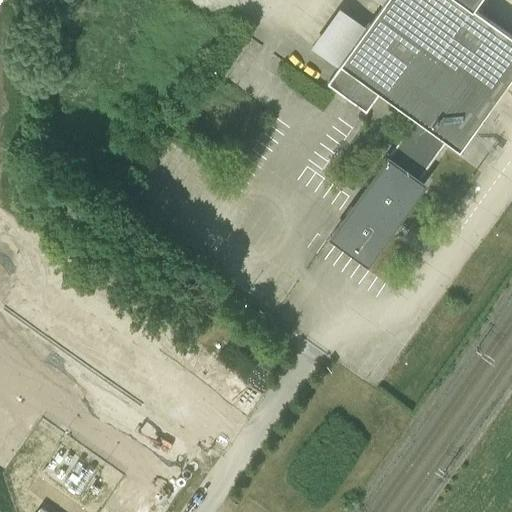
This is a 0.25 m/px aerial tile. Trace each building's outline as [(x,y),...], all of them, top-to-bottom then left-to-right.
[(195,0),(209,10),(215,0),(195,0)] [(452,142),(511,57),(511,30),(468,0),(373,0),(360,19),(334,1),(306,40),(333,60),(318,81),(362,112),(378,90),(409,112),(323,233),(357,257),(443,136),(452,142)] [(45,279),(38,275),(18,304),(24,308),(45,279)] [(57,288),(51,283),(30,313),(37,317),(57,288)] [(64,293),(58,288),(38,318),(44,322),(64,293)] [(77,302),(71,298),(50,327),(57,332),(77,302)] [(84,308),(78,303),(58,332),(64,337),(84,308)] [(97,316),(91,312),(71,341),(77,346),(97,316)] [(105,321),(99,317),(78,346),(84,351),(105,321)] [(0,343),(10,330),(3,325),(0,330),(0,343)] [(118,330),(112,326),(91,355),(98,360),(118,330)] [(125,336),(119,331),(99,360),(105,365),(125,336)] [(22,338),(16,334),(0,356),(0,366),(1,368),(22,338)] [(29,344),(23,339),(2,369),(9,373),(29,344)] [(139,345),(132,340),(112,370),(118,374),(139,345)] [(146,350),(140,346),(119,375),(125,379),(146,350)] [(42,353),(36,349),(15,378),(22,382),(42,353)] [(49,358),(43,354),(23,383),(29,388),(49,358)] [(159,359),(152,355),(132,384),(138,388),(159,359)] [(166,364),(160,360),(139,389),(146,394),(166,364)] [(62,367),(56,363),(36,392),(42,396),(62,367)] [(70,372),(63,368),(43,397),(49,402),(70,372)] [(83,381),(77,377),(56,406),(63,410),(83,381)] [(90,386),(84,382),(64,411),(70,416),(90,386)] [(104,395),(97,391),(77,420),(83,425),(104,395)] [(111,401),(105,396),(84,426),(90,430),(111,401)] [(124,410),(117,405),(97,435),(103,439),(124,410)] [(131,415),(125,411),(104,440),(110,444),(131,415)] [(56,511),(39,500),(30,511),(56,511)]
